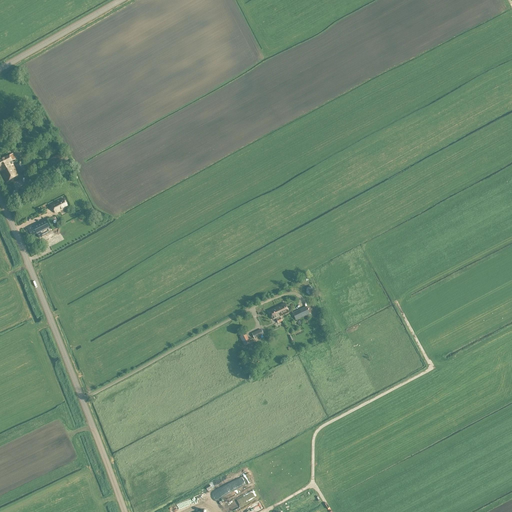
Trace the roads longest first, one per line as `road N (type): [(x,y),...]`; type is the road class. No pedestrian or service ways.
road 1 (tertiary): [(124,511),(0,196)]
road 2 (tertiary): [(0,68),(123,0)]
